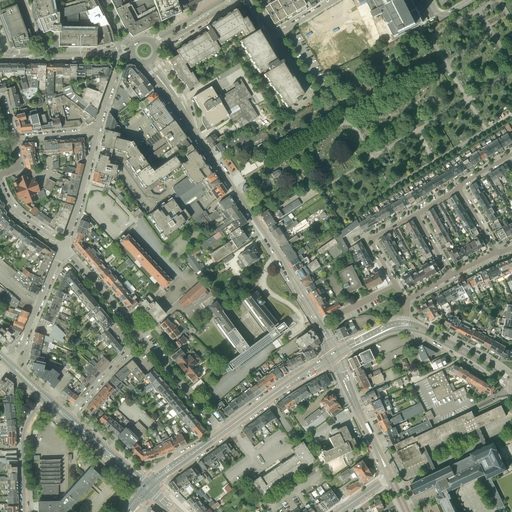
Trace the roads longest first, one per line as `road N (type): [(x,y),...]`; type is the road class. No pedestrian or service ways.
road 1 (residential): [(334,356),(279,256),(147,61)]
road 2 (tertiary): [(220,433),(334,356)]
road 3 (tertiary): [(390,477),(334,356)]
road 4 (tertiary): [(132,50),(0,52)]
road 5 (residential): [(7,362),(63,245)]
road 6 (residential): [(449,276),(496,252),(458,188)]
road 7 (residential): [(139,337),(220,433)]
road 8 (tertiary): [(405,324),(511,386)]
road 9 (residential): [(63,245),(98,129)]
road 10 (tertiary): [(511,379),(425,326),(405,324)]
road 11 (residential): [(45,397),(23,431),(24,511)]
